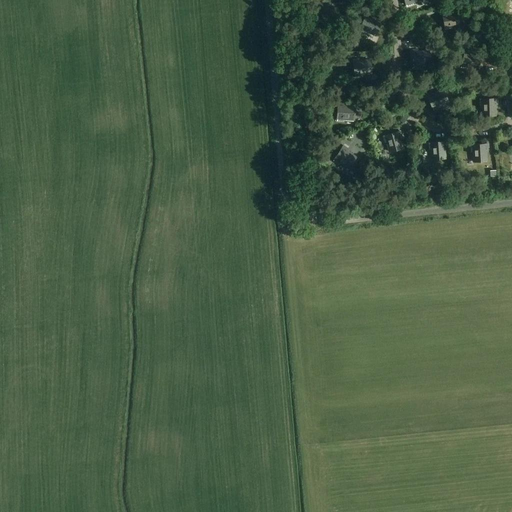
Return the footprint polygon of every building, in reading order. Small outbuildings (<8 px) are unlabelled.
[(333,16),(334,7),(322,6),(322,3),(317,3),(315,21),(322,21),(322,19),(325,19),(332,20),(333,16)] [(445,31),(446,30),(452,29),(451,27),(454,26),(461,25),(461,22),(459,12),(448,14),(447,12),(442,13),(445,31)] [(381,24),(370,19),(371,17),(366,15),(359,31),(365,34),(366,32),(369,33),(375,35),(377,32),(381,24)] [(412,51),(413,69),(420,68),(420,66),(423,65),(430,65),(430,61),(429,52),(418,53),(418,50),(412,51)] [(478,67),(481,57),(470,55),(470,52),(465,51),(460,68),(467,70),(468,68),(471,68),(478,70),(478,67)] [(372,73),(371,70),(370,60),(359,62),(358,60),(353,60),(355,78),(362,77),(362,75),(365,74),(372,73)] [(443,90),(433,95),(432,92),(427,95),(433,111),(440,108),(439,106),(442,105),(448,102),(447,99),(443,90)] [(480,107),(482,106),(482,109),(482,116),(486,116),(486,117),(495,116),(495,105),(498,105),(497,99),(479,100),(480,107)] [(354,116),(354,117),(355,107),(343,106),(344,104),(338,103),(337,121),(344,122),(344,119),(347,120),(347,119),(354,120),(354,116)] [(383,136),(383,137),(384,143),(387,143),(388,145),(390,152),(393,151),(402,149),(399,138),(402,137),(400,132),(383,136)] [(428,143),(428,144),(429,150),(431,150),(432,153),(432,160),(436,160),(445,159),(444,148),(447,147),(446,142),(428,143)] [(488,144),(480,145),(470,145),(470,146),(471,152),(473,152),(473,155),(474,162),(477,162),(487,161),(486,150),(488,150),(488,144)] [(351,166),(356,158),(347,151),(348,149),(343,146),(333,161),(334,162),(334,161),(339,165),(340,163),(343,165),(349,169),(350,166),(351,166)]
